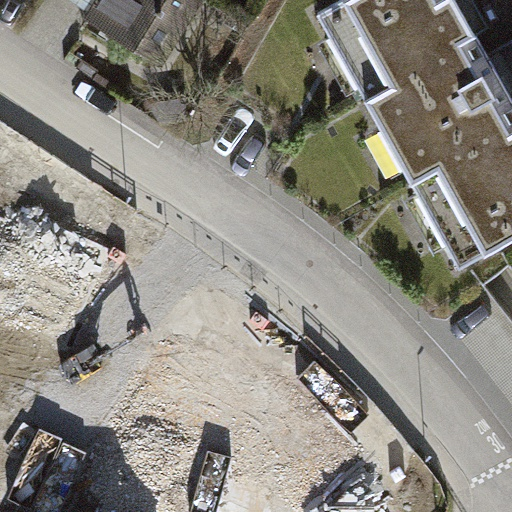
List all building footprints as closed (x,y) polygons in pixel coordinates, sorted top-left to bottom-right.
[(72,0),(94,14),(102,0),(72,0)] [(157,57),(192,0),(102,0),(94,14),(92,17),(157,57)] [(511,97),(457,0),(339,0),(318,12),(338,48),(349,41),(363,67),(352,73),(425,204),(436,198),(450,224),(440,230),(460,265),(511,236),(511,97)] [(44,223),(0,192),(0,333),(16,338),(24,307),(51,280),(38,256),(44,223)] [(157,511),(298,511),(288,483),(308,427),(247,377),(215,394),(186,388),(177,414),(169,425),(142,439),(161,475),(157,511)]
